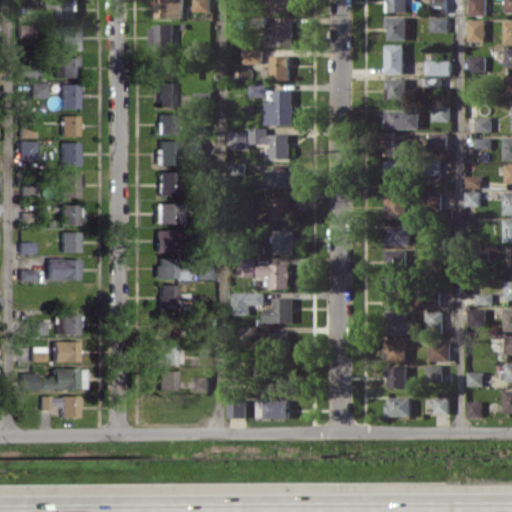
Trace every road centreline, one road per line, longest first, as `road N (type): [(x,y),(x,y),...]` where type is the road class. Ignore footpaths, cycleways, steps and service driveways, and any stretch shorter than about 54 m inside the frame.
road 1 (residential): [(511,431),(0,435)]
road 2 (residential): [(117,434),(117,0)]
road 3 (residential): [(340,0),(340,431)]
